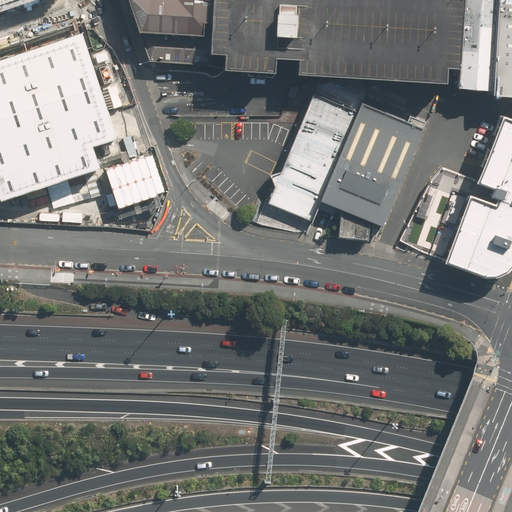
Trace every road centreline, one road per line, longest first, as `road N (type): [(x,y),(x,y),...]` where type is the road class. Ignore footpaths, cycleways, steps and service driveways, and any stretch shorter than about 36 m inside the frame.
road 1 (motorway): [(0,510),(156,471),(278,458),(436,472),(511,493)]
road 2 (motorway): [(0,406),(287,418),(511,472)]
road 3 (motorway): [(0,347),(293,363),(390,377),(511,411)]
road 4 (motorway): [(0,371),(331,385),(511,418)]
road 5 (motorway): [(463,511),(297,495),(128,511)]
road 6 (residential): [(195,252),(372,278),(511,317)]
road 7 (residential): [(110,0),(195,252)]
road 8 (residential): [(195,252),(0,241)]
